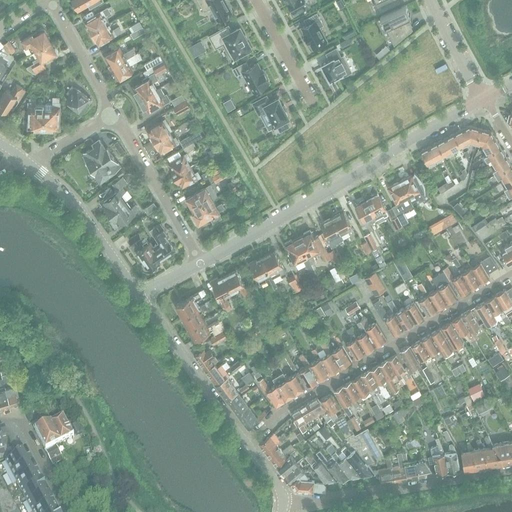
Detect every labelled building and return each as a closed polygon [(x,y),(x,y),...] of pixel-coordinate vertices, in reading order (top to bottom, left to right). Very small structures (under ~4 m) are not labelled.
[(71,0),(72,1),(73,2),(73,3),(74,3),(75,3),(78,9),(89,3),(90,5),(98,0),(71,0)] [(198,0),(204,10),(210,7),(217,20),(231,12),(230,10),(232,10),(228,3),(227,3),(224,0),(198,0)] [(286,0),(293,12),(298,9),(299,11),(310,5),(306,0),(286,0)] [(373,0),(380,12),(399,3),(397,0),(373,0)] [(406,5),(380,17),(384,27),(385,26),(393,43),(411,29),(405,17),(410,15),(406,5)] [(90,32),(91,32),(109,22),(105,15),(110,12),(107,7),(84,20),(88,26),(86,27),(86,28),(88,32),(90,32)] [(313,48),(327,41),(319,27),(323,25),(317,12),(303,19),(304,20),(304,19),(307,24),(301,27),(305,34),(304,34),(309,42),(313,48)] [(139,21),(129,27),(131,32),(142,26),(139,21)] [(109,22),(91,32),(98,44),(121,31),(118,26),(111,31),(107,24),(109,23),(109,22)] [(142,26),(131,32),(130,33),(133,38),(145,31),(142,26)] [(226,26),(214,33),(218,40),(220,38),(227,51),(228,51),(231,57),(234,55),(235,56),(251,47),(246,40),(247,40),(244,34),(244,35),(240,27),(229,33),(226,26)] [(28,45),(32,52),(35,50),(50,41),(46,34),(46,33),(44,29),(43,29),(42,29),(41,29),(40,30),(40,31),(40,32),(40,33),(39,33),(38,31),(22,40),(26,47),(28,45)] [(10,54),(16,50),(9,40),(3,44),(10,54)] [(27,67),(28,69),(35,73),(46,67),(42,61),(54,54),(55,55),(57,53),(58,52),(58,51),(58,50),(58,49),(57,48),(56,48),(56,47),(55,47),(54,47),(54,48),(50,41),(35,50),(32,52),(36,50),(39,57),(36,58),(33,60),(34,62),(27,67)] [(104,55),(111,67),(136,53),(133,48),(123,53),(119,47),(104,55)] [(329,60),(321,64),(327,75),(325,76),(330,84),(335,81),(333,79),(334,79),(334,78),(342,74),(343,76),(351,71),(343,56),(341,56),(336,47),(325,53),(329,60)] [(136,53),(111,67),(118,79),(133,71),(129,64),(134,61),(131,56),(136,53)] [(144,64),(147,69),(159,62),(162,61),(159,56),(144,64)] [(135,91),(139,99),(157,89),(152,81),(158,78),(155,75),(164,70),(166,68),(162,61),(159,62),(147,69),(150,75),(143,79),(144,80),(134,86),(136,90),(135,91)] [(242,71),(253,92),(268,83),(268,82),(269,82),(264,71),(262,72),(257,63),(249,67),(246,61),(233,68),(236,75),(242,71)] [(6,89),(0,98),(0,106),(7,111),(10,107),(12,109),(14,105),(15,105),(18,100),(24,89),(23,88),(22,87),(23,87),(16,83),(11,91),(6,89)] [(88,103),(91,99),(75,88),(72,86),(67,92),(71,94),(67,100),(81,110),(84,110),(89,103),(88,103)] [(157,89),(139,99),(144,107),(145,106),(148,110),(158,104),(159,106),(170,99),(166,94),(165,95),(160,87),(157,89)] [(175,106),(185,100),(181,94),(171,100),(175,106)] [(280,130),(288,126),(285,120),(289,118),(278,97),(269,102),(266,96),(253,103),(259,114),(267,110),(273,122),(272,122),(273,124),(274,124),(275,125),(277,124),(280,130)] [(44,104),(44,129),(53,129),(53,127),(57,127),(58,115),(59,115),(60,102),(59,102),(59,97),(53,97),(53,104),(44,104)] [(28,102),(28,114),(30,114),(30,126),(34,126),(34,129),(44,129),(44,104),(35,103),(35,98),(30,98),(29,102),(28,102)] [(177,115),(190,108),(185,100),(175,106),(173,107),(177,115)] [(20,107),(16,115),(21,118),(25,110),(20,107)] [(150,133),(154,140),(169,131),(166,125),(168,123),(165,119),(150,128),(152,132),(150,133)] [(469,125),(463,128),(471,142),(476,143),(480,128),(469,125)] [(463,128),(455,132),(462,146),(471,142),(463,128)] [(480,128),(476,143),(481,145),(495,137),(491,131),(480,128)] [(169,131),(154,140),(154,141),(153,141),(152,143),(155,147),(156,148),(158,147),(161,152),(178,142),(176,137),(173,138),(169,131)] [(455,132),(446,137),(454,151),(462,146),(455,132)] [(190,135),(180,141),(184,147),(193,142),(190,135)] [(446,137),(438,141),(445,155),(454,151),(446,137)] [(495,137),(481,145),(487,154),(500,146),(495,137)] [(101,179),(120,165),(107,147),(106,148),(99,139),(94,143),(95,145),(85,152),(87,154),(85,156),(88,161),(85,163),(92,173),(95,171),(101,179)] [(438,141),(429,146),(437,160),(445,155),(438,141)] [(193,142),(184,147),(187,152),(187,153),(197,147),(193,142)] [(437,160),(429,146),(420,151),(428,164),(437,160)] [(500,146),(487,154),(484,155),(487,160),(490,159),(492,163),(505,155),(505,154),(506,152),(504,149),(502,149),(500,146)] [(469,148),(464,150),(468,157),(473,155),(469,148)] [(170,168),(174,176),(190,166),(187,159),(190,157),(187,152),(169,163),(171,167),(170,168)] [(505,155),(492,163),(495,168),(493,169),(495,173),(511,164),(509,161),(510,159),(508,157),(507,156),(505,155)] [(210,169),(201,174),(204,180),(224,168),(221,162),(210,169)] [(511,165),(511,164),(495,173),(498,178),(501,177),(503,181),(511,175),(511,165)] [(190,166),(174,176),(178,183),(180,182),(182,186),(200,176),(197,171),(194,173),(190,166)] [(119,177),(124,173),(121,168),(116,172),(119,177)] [(216,182),(228,175),(225,169),(212,176),(216,182)] [(511,175),(503,181),(506,186),(504,187),(506,192),(511,188),(511,175)] [(101,201),(110,213),(125,201),(120,195),(125,191),(122,186),(127,183),(123,176),(113,183),(117,189),(101,201)] [(425,201),(430,197),(420,177),(414,180),(412,176),(409,178),(408,176),(400,180),(408,196),(411,202),(418,199),(419,202),(424,199),(425,201)] [(408,196),(400,180),(390,185),(392,188),(389,189),(401,211),(412,204),(411,202),(408,196)] [(187,198),(193,210),(212,199),(217,196),(211,184),(187,198)] [(372,195),(366,198),(376,219),(384,215),(384,216),(388,214),(378,193),(373,195),(372,195)] [(376,219),(366,198),(360,201),(360,203),(356,205),(366,225),(370,223),(370,222),(376,219)] [(212,199),(193,210),(194,211),(192,212),(196,218),(198,217),(200,222),(208,217),(212,224),(222,219),(218,212),(224,208),(221,203),(216,206),(212,199)] [(125,201),(110,213),(110,214),(110,216),(111,218),(111,222),(115,228),(118,225),(139,209),(135,204),(130,207),(125,201)] [(148,214),(157,207),(153,202),(144,209),(148,214)] [(465,205),(463,207),(458,211),(461,214),(467,208),(465,205)] [(435,225),(441,221),(436,211),(430,214),(435,225)] [(340,213),(332,217),(341,232),(344,238),(351,234),(351,235),(355,233),(352,227),(345,213),(341,214),(340,213)] [(403,213),(397,216),(403,227),(403,226),(402,224),(407,221),(403,213)] [(397,216),(391,219),(397,230),(403,227),(397,216)] [(341,232),(332,217),(324,221),(325,222),(321,224),(324,230),(323,231),(328,240),(328,239),(332,246),(337,244),(333,237),(341,233),(343,238),(344,238),(341,232)] [(161,244),(154,248),(161,258),(176,249),(163,229),(164,229),(160,223),(149,230),(153,236),(155,235),(160,242),(161,244)] [(299,238),(311,263),(316,261),(312,252),(318,249),(325,261),(330,258),(318,235),(314,237),(310,229),(303,233),(304,235),(299,238)] [(146,237),(141,241),(140,240),(143,238),(139,233),(129,239),(132,245),(130,246),(134,251),(136,250),(148,267),(161,258),(154,248),(150,241),(149,241),(146,237)] [(370,233),(365,235),(367,240),(369,243),(372,250),(378,248),(370,233)] [(289,250),(294,261),(298,269),(306,265),(311,275),(309,276),(313,283),(319,280),(311,263),(299,238),(292,241),(291,239),(284,243),(288,250),(289,250)] [(367,240),(361,244),(366,253),(372,250),(369,243),(367,240)] [(511,262),(511,249),(509,243),(504,246),(506,248),(500,251),(508,265),(511,262)] [(274,250),(262,256),(275,282),(282,278),(281,276),(287,274),(274,250)] [(333,262),(339,260),(333,250),(328,252),(333,262)] [(275,282),(262,256),(249,263),(260,283),(269,279),(274,289),(278,287),(275,282)] [(401,256),(393,260),(402,275),(410,271),(401,256)] [(490,256),(471,267),(480,282),(490,276),(488,273),(498,267),(490,256)] [(448,277),(443,269),(442,266),(437,269),(444,280),(448,277)] [(447,266),(443,269),(448,277),(450,280),(451,279),(460,294),(470,288),(461,273),(453,278),(452,276),(453,275),(447,266)] [(471,267),(461,273),(470,288),(480,282),(471,267)] [(236,270),(224,276),(232,292),(239,289),(242,295),(249,291),(247,287),(245,288),(236,270)] [(365,277),(368,283),(379,277),(375,271),(365,277)] [(296,292),(302,289),(294,274),(288,277),(296,292)] [(439,274),(432,278),(438,288),(447,302),(457,296),(448,281),(447,279),(444,281),(439,274)] [(220,302),(223,307),(225,311),(231,308),(225,296),(232,292),(224,276),(216,280),(217,282),(212,284),(221,302),(220,302)] [(379,277),(368,283),(372,289),(382,283),(379,277)] [(434,290),(428,294),(437,308),(447,302),(438,288),(432,278),(428,281),(434,290)] [(418,284),(424,296),(418,300),(427,314),(437,308),(428,294),(421,282),(418,284)] [(382,283),(372,289),(375,295),(385,289),(382,283)] [(505,288),(495,294),(508,316),(511,313),(511,286),(506,290),(505,288)] [(176,305),(182,315),(182,316),(199,307),(195,300),(201,297),(199,292),(176,305)] [(495,294),(485,301),(493,313),(497,319),(498,321),(503,318),(506,323),(510,320),(508,316),(495,294)] [(403,328),(394,313),(388,316),(378,299),(372,302),(383,320),(384,319),(393,334),(403,328)] [(387,302),(394,313),(403,328),(414,322),(405,307),(398,311),(391,300),(387,302)] [(356,301),(345,308),(349,313),(360,307),(356,301)] [(414,301),(405,307),(414,322),(424,316),(414,301)] [(475,307),(483,320),(487,326),(497,319),(493,313),(485,301),(475,307)] [(327,315),(333,311),(328,302),(322,305),(327,315)] [(199,307),(182,316),(184,320),(182,321),(187,329),(204,319),(200,312),(207,308),(205,303),(199,307)] [(460,314),(461,315),(474,338),(478,345),(478,344),(475,340),(478,339),(476,337),(477,337),(473,329),(480,325),(470,309),(460,314)] [(474,338),(461,315),(452,320),(460,334),(465,331),(474,347),(478,345),(474,338)] [(204,319),(187,329),(191,336),(193,335),(195,339),(212,330),(215,335),(223,331),(227,328),(222,318),(207,326),(204,319)] [(364,318),(361,320),(364,327),(367,330),(375,345),(386,338),(376,321),(369,325),(364,318)] [(454,348),(463,343),(457,332),(450,321),(441,326),(450,341),(454,348)] [(339,346),(332,350),(341,366),(352,359),(330,322),(326,324),(339,346)] [(440,327),(430,333),(439,348),(443,355),(452,349),(440,327)] [(367,330),(356,336),(365,351),(375,345),(367,330)] [(215,335),(211,337),(214,343),(222,339),(225,344),(230,341),(223,331),(215,335)] [(430,333),(420,339),(429,354),(439,348),(430,333)] [(365,351),(356,336),(345,343),(354,358),(365,351)] [(493,338),(499,347),(501,351),(502,353),(507,350),(500,338),(499,339),(497,336),(493,338)] [(429,354),(420,339),(411,345),(420,360),(429,354)] [(327,353),(321,357),(329,372),(341,366),(332,350),(326,341),(322,344),(327,353)] [(400,349),(408,365),(406,366),(410,374),(413,373),(411,369),(418,366),(420,369),(422,368),(408,344),(400,349)] [(194,356),(205,370),(214,363),(211,359),(215,356),(209,348),(206,351),(204,349),(194,356)] [(294,371),(297,369),(287,352),(284,354),(294,371)] [(318,379),(309,363),(303,353),(299,356),(305,366),(298,370),(307,386),(318,379)] [(396,354),(387,359),(395,373),(402,384),(405,382),(399,371),(404,368),(396,354)] [(477,363),(474,359),(471,354),(467,357),(472,366),(477,363)] [(321,357),(309,363),(318,379),(329,372),(321,357)] [(387,359),(378,364),(389,383),(394,391),(397,389),(390,376),(395,373),(387,359)] [(214,363),(205,370),(216,385),(227,377),(242,365),(239,360),(230,366),(230,365),(225,369),(221,364),(217,367),(214,363)] [(463,363),(452,369),(455,376),(466,369),(463,363)] [(370,369),(381,389),(385,397),(390,394),(385,385),(389,383),(378,364),(370,369)] [(427,366),(422,369),(425,375),(426,374),(431,383),(435,381),(427,366)] [(1,370),(3,378),(11,404),(21,401),(18,391),(15,383),(11,384),(8,372),(7,373),(6,369),(5,369),(1,370)] [(370,369),(361,375),(377,403),(380,400),(376,393),(375,392),(381,389),(370,369)] [(283,372),(273,378),(277,384),(285,399),(295,393),(287,378),(283,372)] [(297,372),(287,378),(295,393),(306,387),(297,372)] [(361,375),(351,380),(360,396),(370,390),(377,403),(361,375)] [(227,377),(216,385),(226,399),(237,391),(227,377)] [(285,399),(277,384),(270,388),(263,377),(258,380),(265,391),(266,391),(275,405),(285,399)] [(3,378),(0,378),(0,405),(1,408),(11,404),(3,378)] [(351,380),(343,385),(355,406),(358,404),(355,398),(360,395),(360,396),(351,380)] [(247,384),(240,389),(243,392),(249,388),(247,384)] [(355,406),(343,385),(334,391),(348,415),(352,413),(346,403),(351,400),(355,406)] [(417,388),(411,392),(415,398),(421,395),(417,388)] [(237,391),(226,399),(237,414),(248,405),(237,391)] [(358,433),(355,434),(343,414),(338,416),(334,410),(339,406),(331,392),(320,399),(330,416),(333,420),(335,418),(346,436),(359,452),(367,463),(385,457),(370,431),(368,427),(358,433)] [(466,402),(467,405),(473,402),(469,394),(463,396),(458,400),(460,404),(466,402)] [(317,397),(309,402),(317,415),(322,413),(327,421),(331,417),(317,397)] [(309,402),(300,407),(308,421),(317,415),(309,402)] [(393,409),(390,403),(382,407),(386,413),(393,409)] [(248,405),(237,414),(248,428),(259,421),(267,413),(264,410),(257,417),(248,405)] [(308,421),(300,407),(291,413),(303,432),(307,430),(304,424),(308,421)] [(399,409),(392,414),(398,423),(405,418),(399,409)] [(384,415),(381,410),(374,414),(377,418),(384,415)] [(363,420),(366,425),(375,420),(372,415),(363,420)] [(39,422),(33,426),(53,465),(62,460),(55,446),(73,437),(63,416),(41,427),(39,422)] [(357,430),(360,428),(353,416),(350,418),(357,430)] [(77,433),(82,431),(77,422),(72,425),(77,433)] [(0,511),(58,511),(53,502),(48,492),(42,482),(37,472),(32,461),(26,451),(20,439),(13,443),(12,441),(8,442),(7,437),(4,428),(0,428),(0,511)] [(448,442),(452,440),(446,429),(443,431),(448,442)] [(259,443),(266,452),(277,443),(276,443),(280,441),(286,436),(284,433),(278,438),(273,432),(259,443)] [(488,447),(484,447),(487,465),(503,462),(501,454),(498,454),(493,444),(491,441),(495,439),(492,433),(485,437),(488,444),(488,447)] [(431,448),(433,455),(428,456),(430,463),(434,462),(437,474),(448,472),(445,453),(438,438),(436,439),(438,444),(431,448)] [(408,446),(409,449),(415,447),(411,441),(406,443),(407,447),(408,446)] [(511,449),(510,441),(493,444),(498,454),(501,454),(503,462),(511,460),(511,449)] [(277,443),(266,452),(277,466),(288,457),(285,454),(292,448),(294,447),(291,443),(282,450),(277,443)] [(326,447),(328,449),(334,457),(349,477),(362,475),(362,474),(343,451),(338,455),(335,451),(337,449),(332,443),(326,447)] [(451,452),(445,453),(448,472),(460,470),(456,451),(453,445),(452,443),(449,444),(451,452)] [(476,467),(473,449),(470,444),(467,445),(468,450),(461,451),(464,469),(476,467)] [(345,446),(341,449),(343,451),(362,474),(362,475),(375,472),(373,470),(367,463),(359,452),(356,448),(350,452),(345,446)] [(288,457),(277,466),(284,474),(298,463),(297,462),(303,456),(297,461),(291,455),(297,449),(295,447),(294,447),(292,448),(285,454),(288,457)] [(473,449),(476,467),(487,465),(484,447),(473,449)] [(316,453),(319,456),(322,459),(337,479),(349,477),(334,457),(329,461),(323,453),(320,449),(316,453)] [(399,465),(392,467),(395,481),(408,479),(404,461),(402,453),(402,452),(397,453),(399,465)] [(406,452),(402,453),(404,461),(408,479),(420,477),(415,461),(414,461),(413,460),(407,461),(406,452)] [(337,479),(322,459),(317,463),(309,453),(306,456),(325,481),(337,479)] [(298,463),(284,474),(291,483),(304,472),(305,471),(299,464),(305,459),(303,456),(297,462),(298,463)] [(388,467),(373,470),(375,472),(377,475),(380,475),(381,484),(395,481),(392,467),(390,456),(385,456),(388,467)] [(415,460),(413,460),(414,461),(415,461),(420,477),(435,474),(424,459),(415,461),(415,460)] [(60,477),(69,473),(66,468),(58,472),(60,477)] [(304,472),(291,483),(296,490),(313,491),(319,492),(323,492),(326,489),(326,485),(324,483),(320,483),(314,482),(314,481),(309,480),(309,478),(308,477),(304,472)]
